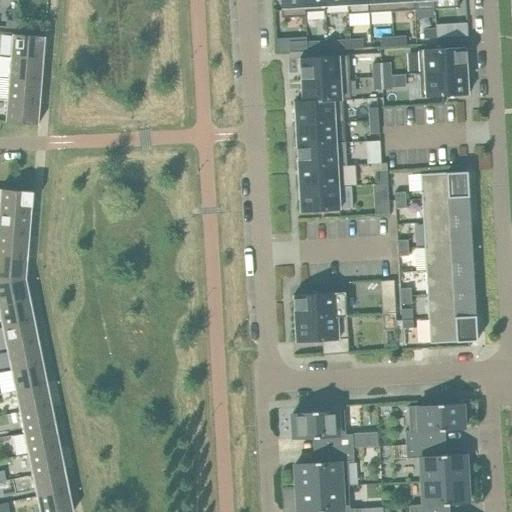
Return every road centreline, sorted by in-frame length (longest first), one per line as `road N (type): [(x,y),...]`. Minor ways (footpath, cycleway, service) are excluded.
road 1 (residential): [(269,383),(246,0)]
road 2 (residential): [(488,0),(509,369)]
road 3 (residential): [(501,369),(269,383)]
road 4 (residential): [(269,383),(261,402),(268,511)]
road 5 (residential): [(502,388),(492,406),(498,511)]
